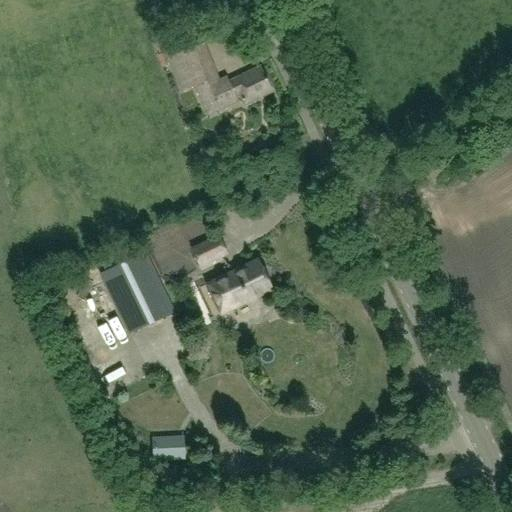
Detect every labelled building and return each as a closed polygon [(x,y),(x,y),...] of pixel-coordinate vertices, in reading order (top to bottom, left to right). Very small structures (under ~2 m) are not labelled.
[(245,103),(271,92),(260,66),(219,84),(202,44),(169,58),(183,89),(196,84),(208,112),(238,99),(236,94),(240,93),(245,103)] [(200,267),(227,253),(218,235),(191,247),(200,267)] [(174,310),(146,252),(99,274),(127,332),(174,310)] [(232,307),(271,289),(258,260),(219,277),(232,307)] [(187,273),(173,281),(183,297),(197,289),(187,273)] [(124,390),(135,386),(126,365),(116,369),(124,390)] [(155,460),(171,459),(170,439),(154,439),(155,460)]
